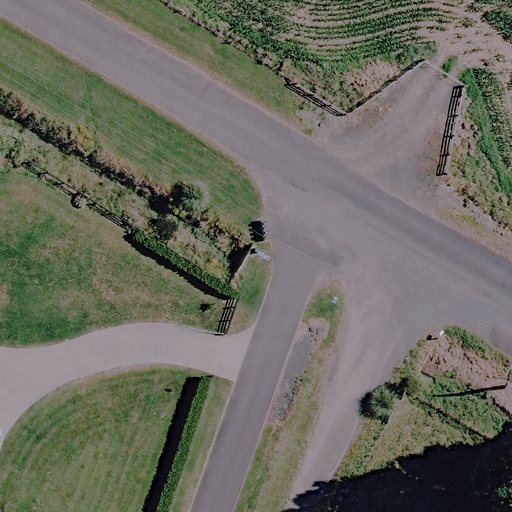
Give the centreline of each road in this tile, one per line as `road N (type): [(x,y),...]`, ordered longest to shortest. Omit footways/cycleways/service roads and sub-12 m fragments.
road 1 (unclassified): [(22,0),(511,300)]
road 2 (unknown): [(333,190),(219,511)]
